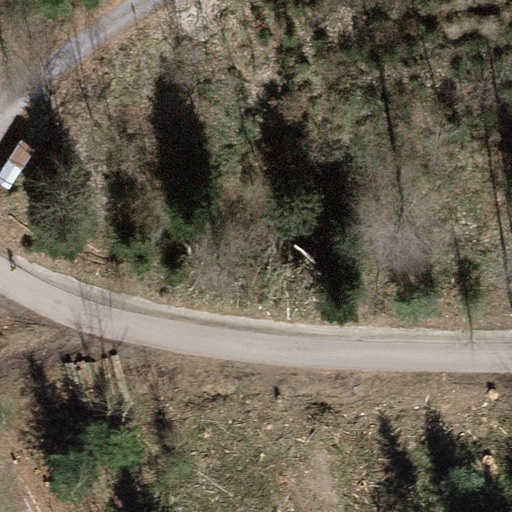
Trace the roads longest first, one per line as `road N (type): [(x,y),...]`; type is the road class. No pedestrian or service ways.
road 1 (track): [(511,328),(180,327),(16,279),(0,266)]
road 2 (track): [(0,123),(12,105),(158,0)]
